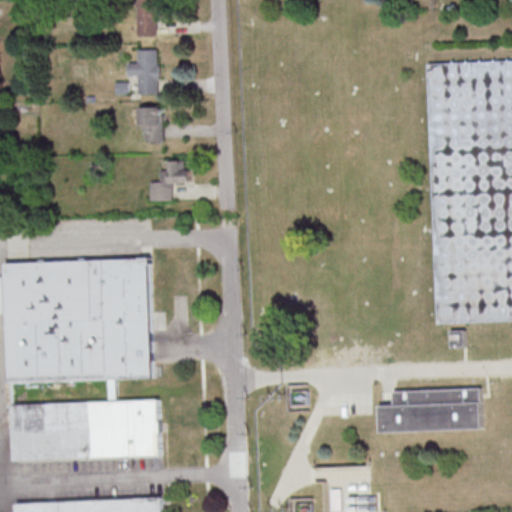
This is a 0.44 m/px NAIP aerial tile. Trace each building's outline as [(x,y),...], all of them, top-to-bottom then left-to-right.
[(158,0),(138,0),(139,36),(159,36),(158,0)] [(160,49),(140,49),(140,61),(130,61),(130,75),(140,75),(140,93),(160,93),(160,49)] [(429,65),(511,61),(511,322),(441,326),(429,65)] [(165,140),(165,107),(141,107),(141,140),(165,140)] [(192,181),(192,160),(170,160),(170,170),(162,170),(162,181),(152,181),(152,199),(174,199),(173,181),(192,181)] [(153,261),(12,265),(15,382),(127,379),(126,375),(156,374),(153,261)] [(454,350),(453,332),(468,332),(469,349),(454,350)] [(379,430),(378,405),(393,404),(392,390),(480,386),(482,426),(379,430)] [(158,398),(160,454),(14,460),(12,404),(158,398)] [(15,511),(15,502),(162,496),(162,511),(15,511)]
